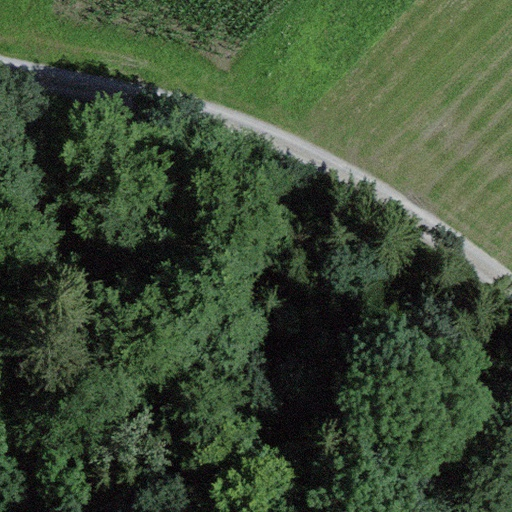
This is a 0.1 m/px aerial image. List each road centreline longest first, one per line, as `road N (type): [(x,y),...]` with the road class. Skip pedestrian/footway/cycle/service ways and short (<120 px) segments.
road 1 (track): [(511,288),(342,166),(157,96),(0,62)]
road 2 (track): [(0,422),(296,487),(362,511)]
